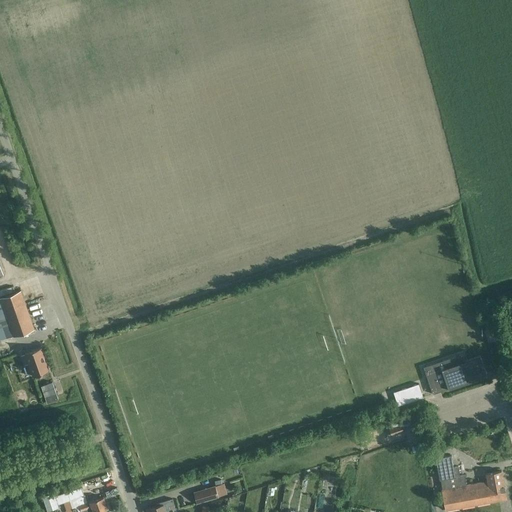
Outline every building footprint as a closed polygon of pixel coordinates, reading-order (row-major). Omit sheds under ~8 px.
[(20,290),(0,297),(0,339),(34,328),(20,290)] [(49,370),(41,347),(25,353),(21,355),(24,364),(28,363),(33,376),(49,370)] [(462,353),(461,354),(423,366),(432,393),(487,375),(480,355),(464,360),(462,353)] [(58,398),(52,381),(41,385),(46,402),(58,398)] [(418,383),(399,390),(402,398),(396,400),(398,405),(423,397),(418,383)] [(401,424),(389,428),(391,435),(403,431),(401,424)] [(440,479),(442,489),(441,489),(445,509),(506,498),(501,470),(485,473),(487,480),(466,484),(464,474),(460,475),(458,466),(453,466),(451,455),(444,456),(443,451),(436,452),(437,457),(435,458),(439,479),(440,479)] [(215,485),(194,491),(197,502),(218,496),(227,493),(224,483),(215,486),(215,485)] [(81,487),(54,496),(57,504),(63,502),(69,500),(73,511),(75,511),(82,510),(83,511),(96,511),(107,508),(103,496),(86,502),(84,494),(84,495),(81,487)] [(157,506),(147,509),(147,511),(165,511),(165,509),(174,506),(172,498),(156,503),(157,506)]
